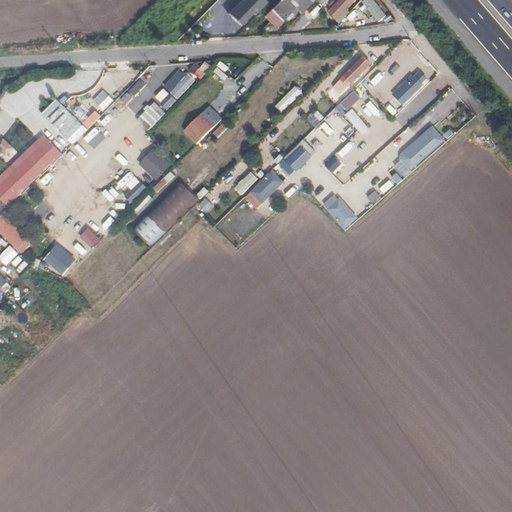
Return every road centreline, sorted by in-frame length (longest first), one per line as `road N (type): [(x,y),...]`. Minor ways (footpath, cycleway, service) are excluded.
road 1 (residential): [(0,61),(408,28)]
road 2 (unknown): [(164,51),(155,80),(64,190),(62,213),(74,227)]
